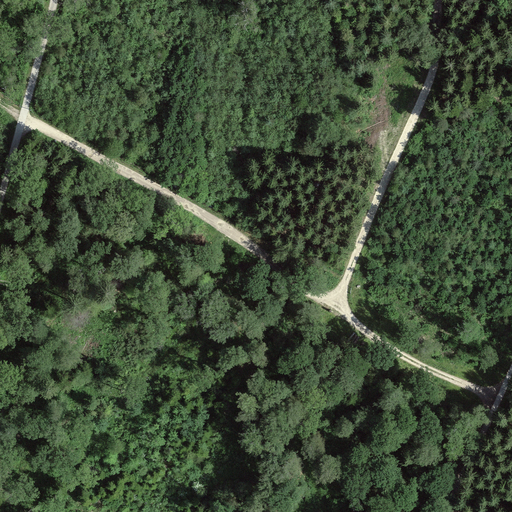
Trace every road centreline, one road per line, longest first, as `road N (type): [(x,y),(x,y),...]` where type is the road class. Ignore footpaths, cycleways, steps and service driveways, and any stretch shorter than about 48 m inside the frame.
road 1 (track): [(25,112),(498,405)]
road 2 (track): [(341,308),(437,74),(441,0)]
road 3 (track): [(448,511),(511,375)]
